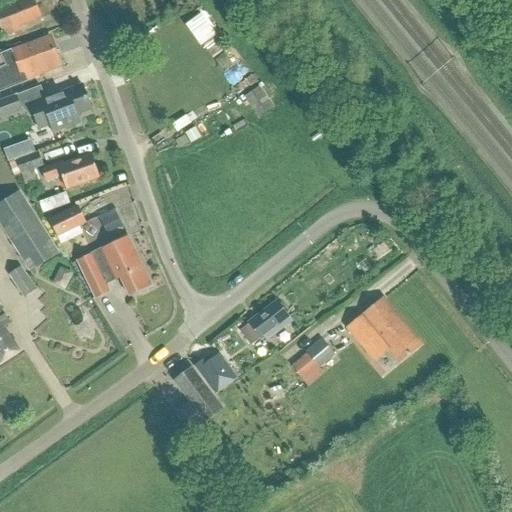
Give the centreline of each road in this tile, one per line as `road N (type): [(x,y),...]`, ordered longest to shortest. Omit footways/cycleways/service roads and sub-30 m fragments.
road 1 (unclassified): [(511,361),(402,227),(364,209),(329,220),(207,320)]
road 2 (unclassified): [(207,320),(171,272),(77,0)]
road 3 (unclassified): [(0,473),(207,320)]
